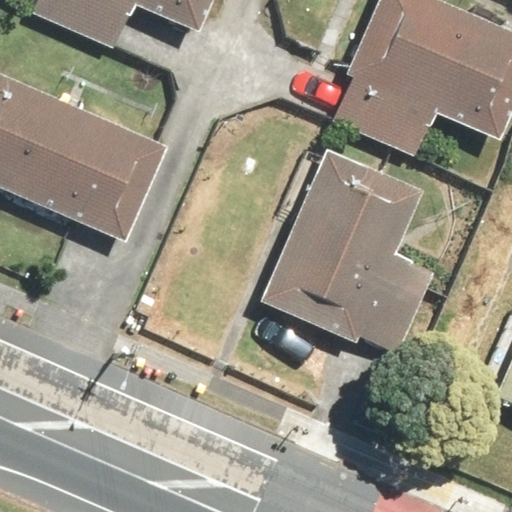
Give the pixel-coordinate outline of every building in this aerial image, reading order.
[(220,0),(33,0),(28,13),(121,50),(139,4),(208,31),(220,0)] [(511,116),(511,28),(445,0),(379,0),(329,117),(418,155),(437,111),(502,139),(511,116)] [(169,145),(0,71),(0,188),(125,243),(169,145)] [(426,189),(327,148),(262,302),(361,343),(364,336),(399,351),(434,268),(399,253),(426,189)] [(511,360),(497,395),(511,401),(511,360)]
